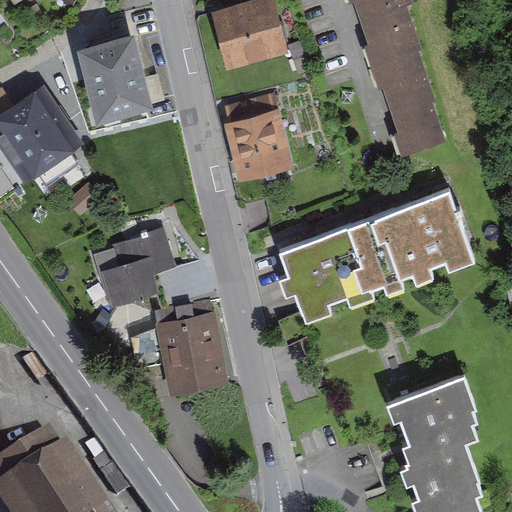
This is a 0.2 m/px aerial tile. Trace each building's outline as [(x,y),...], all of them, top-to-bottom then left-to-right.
[(267,0),(251,0),(207,14),(225,72),(284,54),(267,0)] [(345,0),(371,80),(418,64),(398,3),(405,0),(345,0)] [(153,119),(133,38),(73,54),(93,135),(153,119)] [(401,154),(443,140),(418,64),(376,78),(401,154)] [(0,140),(31,183),(77,148),(35,90),(0,114),(0,140)] [(287,170),(272,111),(224,123),(239,182),(287,170)] [(473,261),(445,193),(375,222),(403,290),(473,261)] [(403,290),(375,222),(340,236),(368,304),(403,290)] [(171,266),(157,224),(118,237),(126,260),(97,270),(108,304),(157,288),(151,273),(171,266)] [(368,304),(340,236),(282,260),(310,328),(368,304)] [(222,384),(208,308),(154,318),(168,394),(222,384)] [(400,451),(409,473),(465,450),(463,446),(476,441),(469,425),(474,423),(470,411),(473,410),(460,378),(384,409),(393,430),(398,428),(406,449),(400,451)] [(0,503),(5,511),(108,511),(62,439),(0,478),(0,503)] [(483,496),(465,450),(399,477),(406,493),(410,491),(416,505),(410,508),(411,511),(479,511),(475,500),(483,496)]
